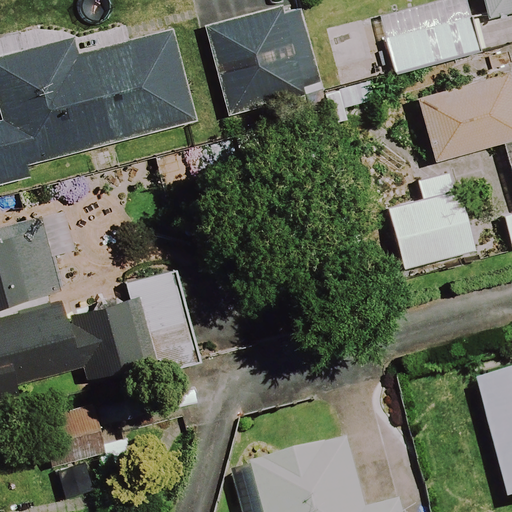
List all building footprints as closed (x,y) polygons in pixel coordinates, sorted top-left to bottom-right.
[(511,14),(511,0),(478,0),(484,21),(511,14)] [(317,94),(295,11),(201,35),(222,118),(317,94)] [(483,55),(473,18),(381,41),(390,79),(483,55)] [(0,178),(188,126),(162,34),(70,60),(65,45),(0,63),(0,124),(0,125),(0,124),(0,178)] [(474,85),(413,103),(431,165),(498,146),(511,194),(511,214),(497,219),(507,253),(511,251),(511,55),(469,68),(474,85)] [(468,254),(454,195),(383,212),(398,271),(468,254)] [(125,305),(63,322),(36,224),(0,234),(0,356),(64,339),(75,381),(146,362),(151,381),(204,367),(177,268),(119,283),(125,305)] [(511,374),(474,385),(507,505),(511,503),(511,374)] [(101,456),(88,405),(40,418),(54,469),(101,456)] [(364,511),(362,511),(344,440),(227,471),(238,511),(397,511),(396,504),(364,511)]
